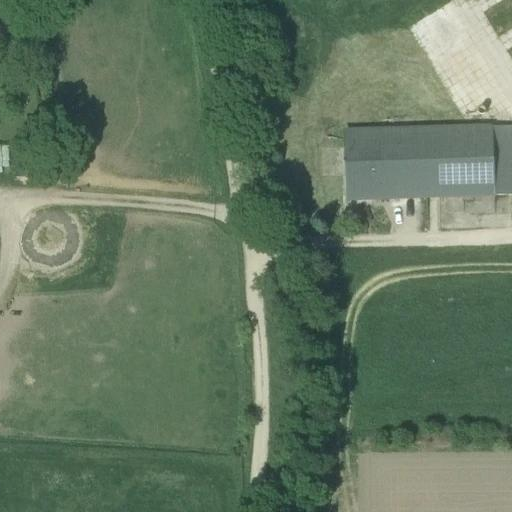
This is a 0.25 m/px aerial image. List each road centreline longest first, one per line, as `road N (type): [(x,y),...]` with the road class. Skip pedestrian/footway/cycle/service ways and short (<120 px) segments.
road 1 (track): [(269,511),(265,249),(210,0)]
road 2 (track): [(255,230),(203,209),(21,198)]
